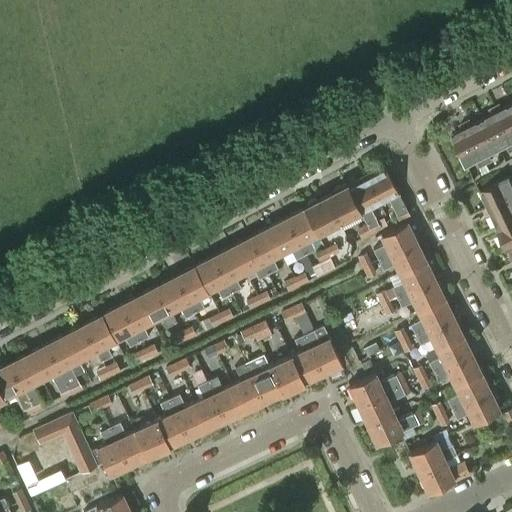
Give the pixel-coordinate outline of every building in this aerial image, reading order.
[(500,102),(495,105),(511,137),(511,101),(503,107),(500,102)] [(510,149),(511,148),(511,137),(495,105),(490,108),(492,112),(482,117),(497,146),(506,142),(510,149)] [(470,118),(465,121),(486,162),(491,159),(487,152),(497,146),(482,117),(472,122),(470,118)] [(480,165),(486,162),(465,121),(460,124),(462,128),(451,133),(466,162),(476,157),(480,165)] [(386,197),(398,218),(408,213),(397,191),(383,164),(364,175),(378,201),(386,197)] [(359,210),(366,223),(368,227),(378,222),(369,206),(378,201),(364,175),(345,184),(359,210)] [(480,190),(489,209),(511,197),(511,181),(509,175),(480,190)] [(345,184),(324,195),(338,221),(359,210),(345,184)] [(316,232),(338,221),(324,195),(303,207),(316,232)] [(511,197),(489,209),(498,227),(511,220),(511,197)] [(303,207),(285,216),(305,253),(314,248),(308,237),(316,232),(303,207)] [(295,258),(305,253),(285,216),(267,226),(280,251),(289,247),(295,258)] [(511,220),(498,227),(507,245),(511,242),(511,220)] [(377,258),(415,240),(406,221),(380,233),(384,243),(373,249),(377,258)] [(370,232),(380,227),(378,222),(368,227),(370,232)] [(370,232),(368,227),(366,223),(357,228),(361,236),(370,232)] [(267,226),(248,235),(268,272),(277,267),(271,256),(280,251),(267,226)] [(258,277),(268,272),(248,235),(230,245),(243,271),(252,266),(258,277)] [(415,240),(377,258),(382,268),(394,262),(398,271),(424,259),(415,240)] [(335,243),(324,248),(329,256),(339,251),(335,243)] [(230,245),(211,254),(231,292),(240,287),(234,275),(243,271),(230,245)] [(329,256),(324,248),(315,252),(319,260),(329,256)] [(357,256),(362,266),(370,262),(366,252),(357,256)] [(211,254),(193,264),(206,290),(215,285),(221,297),(231,292),(211,254)] [(396,296),(434,277),(424,259),(398,271),(403,280),(391,286),(396,296)] [(370,262),(362,266),(367,276),(375,272),(370,262)] [(174,274),(194,311),(204,306),(198,295),(206,290),(193,264),(174,274)] [(294,276),(298,284),(307,280),(303,271),(294,276)] [(174,274),(157,283),(170,309),(178,305),(184,316),(194,311),(174,274)] [(288,289),(298,284),(294,276),(284,281),(288,289)] [(443,296),(434,277),(396,296),(400,305),(412,299),(417,309),(443,296)] [(176,320),(170,309),(157,283),(138,293),(151,319),(160,314),(166,326),(176,320)] [(256,294),(260,302),(269,298),(266,289),(256,294)] [(376,294),(380,303),(389,299),(384,290),(376,294)] [(138,293),(119,303),(139,340),(148,335),(142,324),(151,319),(138,293)] [(250,307),(260,302),(256,294),(246,299),(250,307)] [(414,333),(452,315),(443,296),(417,309),(421,317),(410,323),(414,333)] [(389,299),(380,303),(358,315),(361,322),(384,311),(385,313),(393,309),(389,299)] [(119,303),(101,312),(114,338),(123,334),(129,345),(139,340),(119,303)] [(294,315),(303,333),(313,328),(312,326),(314,325),(306,309),(304,310),(300,303),(291,308),(294,315)] [(222,320),(232,315),(228,308),(218,312),(222,320)] [(285,319),(294,315),(291,308),(282,312),(285,319)] [(114,338),(101,312),(83,322),(102,359),(112,354),(106,343),(114,338)] [(212,325),(222,320),(218,312),(209,317),(212,325)] [(461,333),(452,315),(414,333),(419,343),(431,337),(435,346),(461,333)] [(354,317),(341,323),(348,338),(361,332),(354,317)] [(253,326),(256,333),(267,328),(264,320),(253,326)] [(83,322),(64,332),(77,358),(86,353),(92,364),(102,359),(83,322)] [(341,362),(328,336),(322,324),(313,328),(303,333),(321,371),(341,362)] [(191,325),(181,330),(185,338),(195,333),(191,325)] [(256,333),(253,326),(241,331),(244,339),(256,333)] [(394,331),(399,341),(407,337),(402,327),(394,331)] [(175,342),(185,338),(181,330),(171,334),(175,342)] [(68,362),(77,358),(64,332),(46,341),(70,387),(72,392),(81,387),(79,382),(68,362)] [(302,380),(321,371),(303,333),(293,337),(299,350),(291,354),(291,353),(289,354),(302,380)] [(461,333),(435,346),(440,355),(428,361),(433,370),(470,352),(461,333)] [(412,346),(407,337),(399,341),(404,350),(412,346)] [(223,340),(214,344),(217,352),(226,347),(223,340)] [(62,396),(72,392),(70,387),(46,341),(27,351),(41,377),(50,372),(60,391),(59,392),(62,396)] [(379,349),(375,342),(363,348),(367,356),(379,349)] [(143,347),(147,356),(157,351),(153,343),(143,347)] [(208,356),(217,352),(214,344),(205,349),(208,356)] [(137,360),(147,356),(143,347),(134,352),(137,360)] [(27,351),(9,361),(32,405),(34,409),(44,405),(42,400),(41,400),(31,382),(41,377),(27,351)] [(454,383),(479,371),(470,352),(433,370),(437,380),(449,374),(454,383)] [(270,363),(282,389),(302,380),(289,354),(270,363)] [(263,399),(282,389),(270,363),(259,368),(254,356),(245,361),(263,399)] [(188,365),(185,358),(176,363),(179,370),(188,365)] [(22,410),(24,414),(34,409),(32,405),(9,361),(0,365),(0,388),(4,396),(13,391),(23,409),(22,410)] [(106,366),(109,374),(119,369),(115,361),(106,366)] [(240,377),(231,382),(244,408),(263,399),(245,361),(235,366),(240,377)] [(170,374),(179,370),(176,363),(166,367),(170,374)] [(412,368),(417,378),(425,374),(421,364),(412,368)] [(100,378),(109,374),(106,366),(96,370),(100,378)] [(348,384),(357,403),(404,381),(400,371),(378,381),(374,371),(348,384)] [(451,408),(489,389),(479,371),(454,383),(458,392),(446,398),(451,408)] [(224,417),(244,408),(231,382),(222,386),(216,374),(206,379),(224,417)] [(425,374),(417,378),(422,388),(430,384),(425,374)] [(139,380),(142,387),(151,383),(148,376),(139,380)] [(224,417),(206,379),(197,384),(202,396),(193,400),(205,426),(224,417)] [(139,380),(129,385),(132,392),(142,387),(139,380)] [(357,403),(366,422),(392,410),(388,400),(409,390),(404,381),(357,403)] [(498,409),(489,389),(451,408),(456,417),(468,411),(473,421),(498,409)] [(186,435),(205,426),(193,400),(184,404),(179,392),(168,397),(186,435)] [(98,399),(101,407),(110,402),(107,395),(98,399)] [(167,445),(186,435),(168,397),(159,401),(165,413),(154,418),(167,445)] [(98,399),(88,404),(91,411),(101,407),(98,399)] [(431,405),(436,415),(444,411),(439,401),(431,405)] [(0,425),(15,418),(10,407),(0,411),(0,425)] [(511,419),(511,409),(511,408),(503,412),(508,422),(511,419)] [(396,418),(392,410),(366,422),(375,442),(423,419),(419,409),(410,413),(410,412),(396,418)] [(95,463),(89,449),(71,411),(33,429),(39,441),(63,430),(81,470),(95,463)] [(448,421),(444,411),(436,415),(440,425),(448,421)] [(154,418),(135,427),(147,454),(167,445),(154,418)] [(128,463),(147,454),(135,427),(125,432),(119,420),(110,424),(128,463)] [(106,441),(96,446),(102,460),(108,472),(128,463),(110,424),(100,429),(106,441)] [(403,437),(415,431),(412,424),(400,430),(403,437)] [(408,451),(418,471),(444,458),(444,459),(456,453),(451,443),(439,448),(434,439),(408,451)] [(95,463),(102,460),(96,446),(89,449),(95,463)] [(427,490),(468,471),(463,459),(447,466),(444,459),(444,458),(418,471),(427,490)] [(12,470),(7,460),(0,463),(0,466),(4,473),(12,470)] [(41,489),(36,478),(27,460),(17,465),(30,494),(41,489)] [(60,468),(36,478),(41,489),(64,477),(60,468)] [(17,501),(25,498),(21,488),(12,492),(17,501)] [(129,511),(130,511),(121,493),(121,492),(95,505),(98,511),(129,511)] [(30,507),(25,498),(17,501),(22,511),(30,507)]
